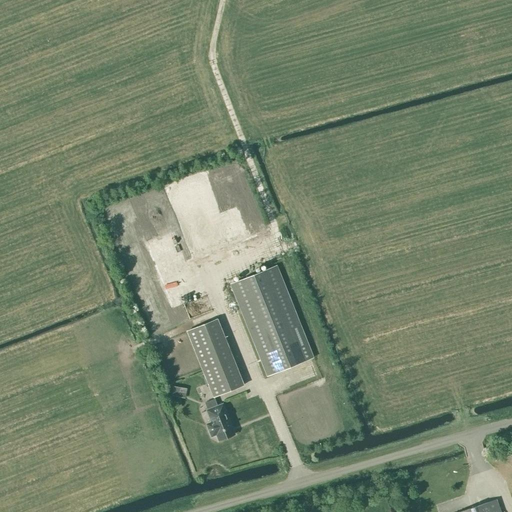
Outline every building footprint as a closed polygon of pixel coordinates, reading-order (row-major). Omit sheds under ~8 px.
[(197,258),(210,253),(196,220),(193,221),(190,213),(192,213),(185,195),(175,199),(180,212),(179,213),(197,258)] [(214,226),(209,228),(215,245),(221,243),(214,226)] [(314,358),(277,265),(229,284),(266,377),(314,358)] [(244,386),(217,318),(185,331),(212,398),(244,386)] [(178,399),(180,389),(173,387),(171,397),(178,399)] [(235,435),(223,403),(206,410),(205,410),(210,422),(205,424),(210,438),(215,436),(218,442),(235,435)] [(500,511),(496,500),(459,511),(500,511)]
